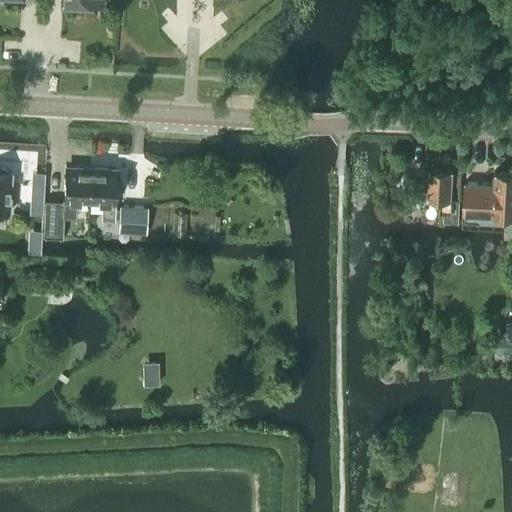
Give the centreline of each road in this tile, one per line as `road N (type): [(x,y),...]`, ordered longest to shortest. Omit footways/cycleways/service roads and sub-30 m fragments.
road 1 (tertiary): [(0,105),(343,124)]
road 2 (tertiary): [(511,131),(343,124)]
